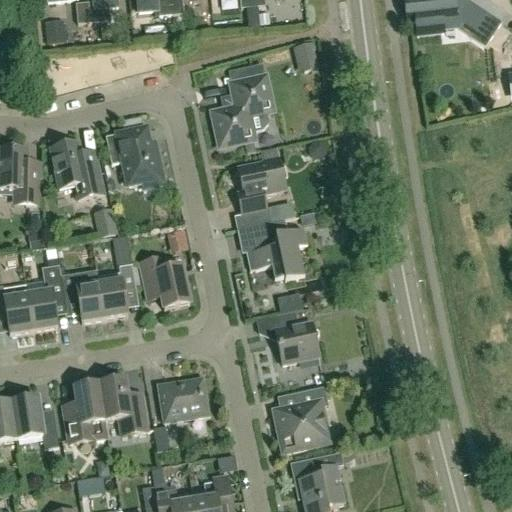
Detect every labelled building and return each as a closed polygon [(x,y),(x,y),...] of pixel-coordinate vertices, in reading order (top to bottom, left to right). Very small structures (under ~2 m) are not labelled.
[(61,0),(63,8),(82,6),(81,0),(61,0)] [(119,0),(92,0),(94,12),(121,10),(119,0)] [(136,0),(139,18),(158,17),(156,0),(136,0)] [(171,19),(169,0),(157,0),(159,20),(171,20),(171,19)] [(182,0),(169,0),(171,19),(171,20),(184,18),(182,0)] [(253,11),(251,0),(239,0),(240,12),(253,11)] [(263,0),(251,0),(253,11),(265,10),(263,0)] [(461,26),(473,10),(457,0),(422,0),(402,2),(405,27),(415,26),(416,40),(442,37),(440,23),(455,21),(461,26)] [(90,27),(88,15),(87,7),(75,8),(77,28),(90,27)] [(108,13),(88,15),(90,27),(110,25),(108,13)] [(489,44),(500,27),(489,20),(478,37),(489,44)] [(35,44),(57,44),(57,24),(36,24),(35,44)] [(314,76),(311,52),(299,53),(302,78),(314,76)] [(85,71),(104,70),(104,58),(85,58),(85,71)] [(249,121),(272,116),(265,81),(263,81),(261,69),(249,72),(251,84),(230,88),(235,112),(211,117),(219,152),(254,144),(249,121)] [(156,153),(151,154),(146,133),(105,142),(111,170),(122,167),(127,191),(162,183),(156,153)] [(78,148),(50,154),(59,194),(74,191),(77,205),(104,199),(98,172),(84,175),(78,148)] [(27,155),(0,153),(0,193),(26,195),(25,210),(39,210),(40,182),(26,182),(27,155)] [(262,167),(237,173),(244,202),(238,203),(242,220),(266,214),(263,198),(285,193),(278,162),(262,165),(262,167)] [(303,234),(288,237),(285,224),(257,230),(262,254),(246,257),(250,276),(271,271),(275,286),(284,284),(284,286),(303,282),(296,253),(306,251),(302,236),(303,236),(303,234)] [(164,314),(189,309),(181,271),(166,274),(163,262),(140,267),(144,289),(158,287),(164,314)] [(120,285),(98,288),(104,324),(127,320),(123,295),(135,293),(131,269),(118,271),(120,285)] [(64,304),(60,281),(59,270),(41,273),(45,297),(27,300),(33,335),(56,332),(53,308),(64,306),(64,304)] [(104,324),(98,288),(96,275),(74,279),(60,281),(64,304),(77,302),(81,328),(104,324)] [(33,335),(27,300),(5,303),(3,290),(0,290),(0,317),(5,316),(9,339),(33,335)] [(317,343),(318,340),(317,336),(315,335),(313,335),(311,326),(298,329),(295,316),(275,320),(278,333),(274,334),(282,369),(318,362),(314,343),(317,343)] [(125,384),(99,388),(105,426),(118,423),(121,440),(147,436),(141,397),(128,400),(125,384)] [(164,426),(207,419),(202,384),(158,391),(164,426)] [(105,426),(99,388),(73,393),(76,408),(62,410),(68,448),(95,444),(108,442),(105,426)] [(323,411),(326,406),(323,391),(292,398),(295,412),(275,416),(284,455),(327,446),(319,412),(323,411)] [(36,403),(11,407),(17,444),(42,440),(44,454),(59,452),(54,424),(40,426),(36,403)] [(0,446),(17,444),(11,407),(0,408),(0,446)] [(165,431),(153,433),(157,457),(169,455),(165,431)] [(335,471),(343,469),(340,457),(309,464),(313,481),(298,484),(304,511),(328,511),(343,509),(335,471)] [(206,503),(193,505),(193,511),(218,511),(218,510),(231,508),(227,481),(213,483),(213,487),(203,489),(206,503)] [(193,511),(193,505),(177,508),(175,493),(167,495),(166,487),(153,489),(153,491),(156,511),(193,511)] [(156,511),(153,491),(141,493),(144,511),(156,511)]
